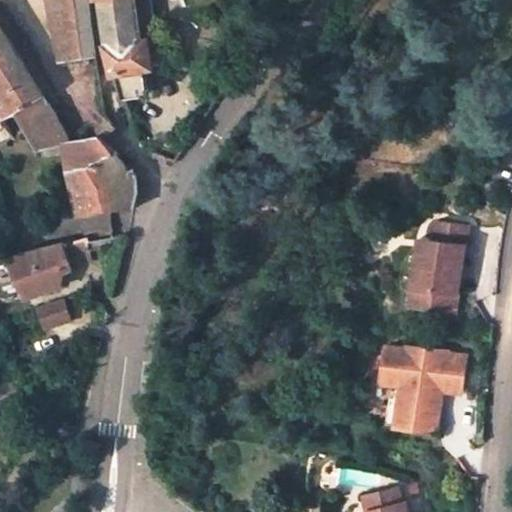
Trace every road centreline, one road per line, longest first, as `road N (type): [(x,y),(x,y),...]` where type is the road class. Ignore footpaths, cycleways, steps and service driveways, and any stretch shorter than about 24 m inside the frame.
road 1 (unclassified): [(121,343),(171,194),(291,0)]
road 2 (residential): [(496,511),(511,351)]
road 3 (unclassified): [(120,482),(121,343)]
road 4 (unclassified): [(121,343),(97,478)]
